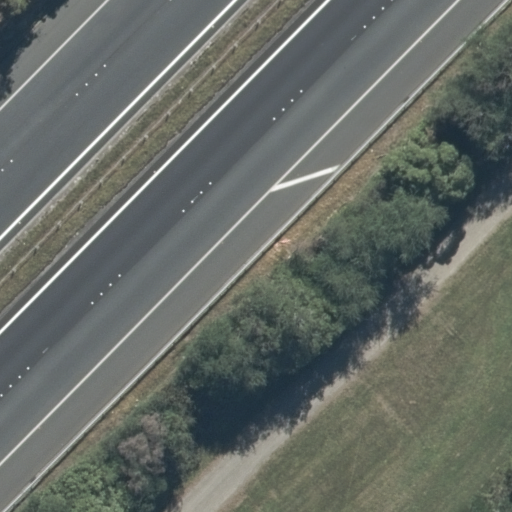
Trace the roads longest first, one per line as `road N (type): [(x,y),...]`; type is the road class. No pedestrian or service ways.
road 1 (trunk): [(404,0),(0,409)]
road 2 (trunk): [(0,184),(181,0)]
